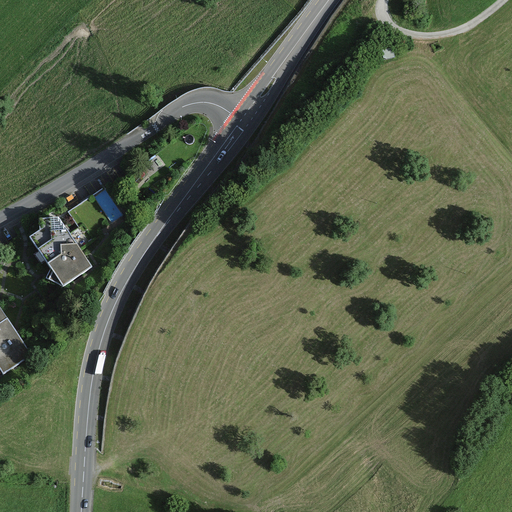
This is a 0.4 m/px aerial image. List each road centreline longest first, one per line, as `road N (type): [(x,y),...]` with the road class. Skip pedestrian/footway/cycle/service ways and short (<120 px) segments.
road 1 (tertiary): [(81,511),(97,358),(108,324),(147,255),(247,123)]
road 2 (residential): [(0,223),(186,107),(205,103),(247,123)]
road 3 (track): [(384,0),(380,11),(401,37),(438,39),(467,32),(507,0)]
road 4 (tertiary): [(247,123),(334,0)]
